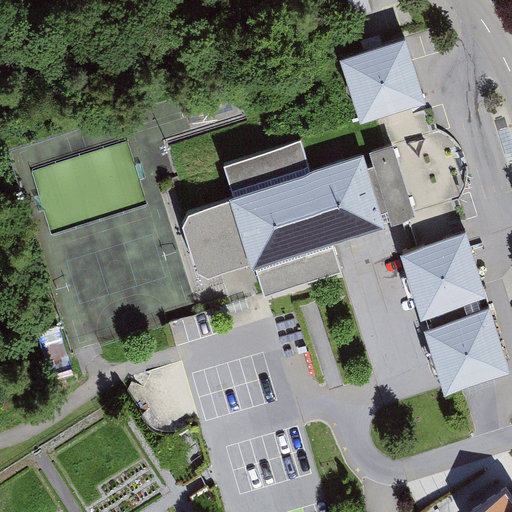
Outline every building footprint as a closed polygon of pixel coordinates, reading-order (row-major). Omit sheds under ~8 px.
[(347,0),(351,11),(369,6),(367,0),(347,0)] [(425,93),(404,25),(336,47),(356,110),(357,114),(425,93)] [(414,210),(391,138),(368,145),(372,159),(365,161),(360,147),(306,165),(297,137),(222,161),(232,193),(187,208),(178,211),(180,219),(196,268),(199,276),(209,272),(247,260),(257,293),(338,267),(328,237),(383,219),(379,206),(386,204),(391,218),(414,210)] [(460,228),(400,248),(421,312),(432,309),(437,323),(424,327),(444,388),(505,368),(484,305),(476,307),(471,294),(481,291),(460,228)] [(507,511),(494,494),(466,511),(463,511),(446,485),(405,511),(507,511)]
